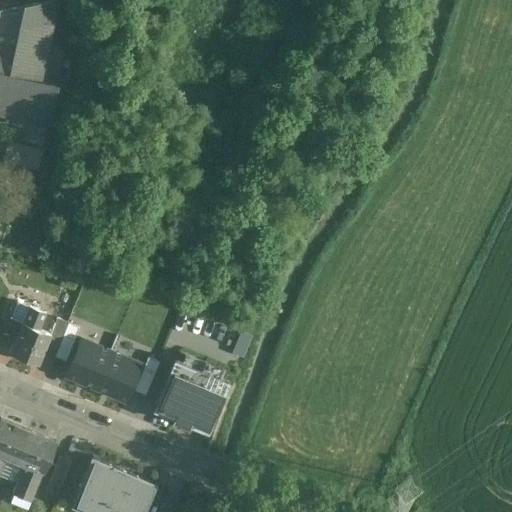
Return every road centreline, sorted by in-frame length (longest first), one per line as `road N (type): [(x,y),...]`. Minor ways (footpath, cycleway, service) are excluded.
road 1 (residential): [(180,456),(0,381)]
road 2 (residential): [(312,511),(180,456)]
